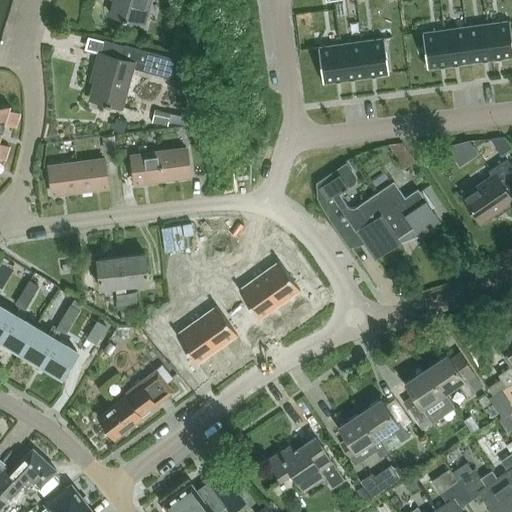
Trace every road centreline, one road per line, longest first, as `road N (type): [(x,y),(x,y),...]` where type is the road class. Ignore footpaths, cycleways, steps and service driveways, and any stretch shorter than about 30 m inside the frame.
road 1 (residential): [(109,489),(282,361),(359,327)]
road 2 (residential): [(266,205),(228,202),(10,230)]
road 3 (residential): [(297,139),(511,113)]
road 4 (residential): [(10,230),(36,117),(30,62)]
road 5 (residential): [(359,327),(511,274)]
road 6 (residential): [(359,327),(340,278),(311,239),(266,205)]
road 7 (residential): [(0,399),(50,429),(109,489)]
road 8 (residential): [(297,139),(278,0)]
